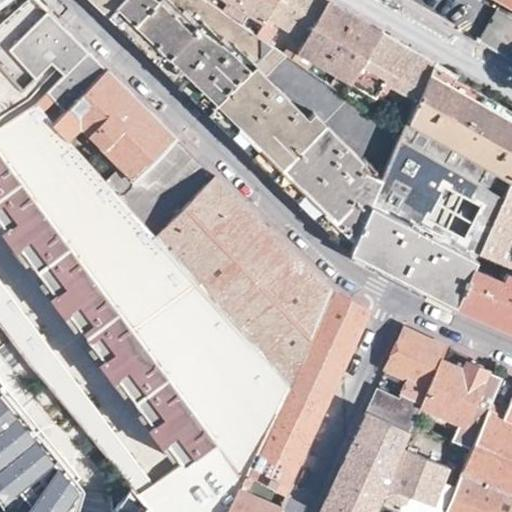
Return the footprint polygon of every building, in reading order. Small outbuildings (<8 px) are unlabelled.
[(0,0),(0,64),(50,120),(103,66),(34,0),(0,0)] [(195,101),(243,52),(259,35),(255,32),(208,0),(90,0),(92,1),(195,101)] [(208,0),(255,32),(273,0),(208,0)] [(273,0),(255,32),(259,35),(265,39),(277,21),(295,33),(284,52),(292,57),(297,48),(323,0),(273,0)] [(331,0),(323,0),(297,48),(314,58),(333,70),(350,81),(380,28),(353,12),(331,0)] [(511,0),(499,0),(477,39),(493,49),(511,59),(511,0)] [(380,28),(350,81),(372,93),(376,96),(384,81),(416,98),(433,59),(406,43),(380,28)] [(297,48),(292,57),(307,68),(314,58),(297,48)] [(338,243),(377,174),(354,162),(357,154),(304,98),(297,105),(243,52),(195,101),(206,111),(208,112),(240,144),(266,169),(338,243)] [(511,109),(482,92),(452,74),(454,71),(433,59),(416,98),(408,114),(400,133),(502,195),(478,250),(511,264),(511,109)] [(0,325),(62,401),(89,434),(93,439),(132,486),(154,511),(222,511),(240,472),(285,384),(198,283),(153,233),(118,194),(103,178),(66,138),(50,120),(0,64),(0,325)] [(149,161),(174,135),(134,96),(103,66),(50,120),(66,138),(79,126),(117,163),(103,178),(118,194),(149,161)] [(333,70),(321,78),(343,93),(350,81),(333,70)] [(343,93),(363,108),(372,93),(350,81),(343,93)] [(376,96),(408,114),(416,98),(384,81),(376,96)] [(394,272),(454,304),(472,264),(478,250),(502,195),(400,133),(377,174),(338,243),(394,272)] [(153,165),(149,161),(118,194),(153,233),(212,171),(194,154),(178,138),(153,165)] [(198,283),(285,384),(331,287),(212,171),(153,233),(198,283)] [(507,327),(511,329),(511,272),(506,270),(502,277),(472,264),(454,304),(507,327)] [(331,287),(285,384),(324,402),(345,357),(367,308),(331,287)] [(405,376),(399,392),(421,403),(439,360),(446,345),(426,336),(403,325),(384,366),(405,376)] [(459,370),(439,360),(421,403),(417,412),(453,428),(449,439),(470,447),(500,375),(473,363),(464,359),(459,370)] [(511,511),(511,379),(500,375),(470,447),(441,511),(511,511)] [(0,511),(75,511),(84,487),(77,479),(80,475),(0,380),(0,511)] [(240,472),(282,492),(303,448),(324,402),(285,384),(240,472)] [(397,395),(375,385),(364,411),(409,430),(412,423),(417,412),(421,403),(399,392),(397,395)] [(409,430),(364,411),(359,421),(352,436),(398,455),(401,448),(409,430)] [(398,455),(352,436),(338,466),(318,510),(321,511),(374,511),(382,495),(398,455)] [(398,455),(382,495),(401,502),(402,502),(404,501),(405,501),(406,499),(408,494),(432,504),(446,465),(401,448),(398,455)] [(240,472),(222,511),(274,511),(282,492),(240,472)] [(154,511),(132,486),(114,511),(154,511)]
